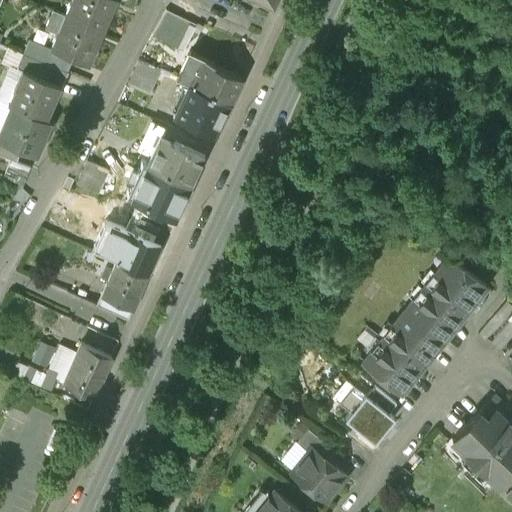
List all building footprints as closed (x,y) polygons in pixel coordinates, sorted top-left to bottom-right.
[(76,0),(75,2),(71,0),(70,0),(64,14),(69,16),(100,29),(102,31),(109,16),(105,14),(111,0),(76,0)] [(195,26),(165,11),(153,34),(183,48),(184,48),(195,26)] [(100,29),(69,16),(61,34),(56,32),(50,47),(70,56),(89,64),(95,49),(92,48),(100,29)] [(70,56),(50,47),(44,62),(63,70),(70,56)] [(213,62),(190,51),(178,78),(190,83),(229,101),(240,77),(212,64),(213,62)] [(160,69),(138,60),(128,82),(149,92),(160,69)] [(63,70),(44,62),(38,76),(57,85),(63,70)] [(38,76),(27,72),(19,90),(14,88),(7,103),(11,105),(46,119),(52,104),(49,103),(57,85),(38,76)] [(229,101),(190,83),(175,115),(213,133),(229,101)] [(46,119),(11,105),(0,130),(0,138),(21,148),(36,154),(50,121),(46,119)] [(204,154),(159,133),(146,163),(190,184),(204,154)] [(21,148),(0,138),(0,154),(11,159),(16,161),(21,148)] [(85,157),(74,181),(96,192),(108,167),(85,157)] [(16,161),(11,159),(2,180),(22,188),(30,167),(16,161)] [(175,216),(190,184),(146,163),(142,161),(126,194),(140,200),(164,211),(175,216)] [(164,211),(140,200),(135,211),(163,224),(167,216),(163,214),(164,211)] [(155,256),(159,248),(105,226),(94,252),(116,261),(124,242),(155,256)] [(155,256),(124,242),(116,261),(147,275),(155,256)] [(448,254),(362,360),(400,390),(485,284),(448,254)] [(147,275),(116,261),(112,271),(107,281),(138,295),(147,275)] [(112,271),(105,268),(101,278),(107,281),(112,271)] [(127,319),(138,295),(107,281),(97,305),(127,319)] [(111,356),(81,343),(63,382),(94,395),(111,356)] [(396,402),(374,385),(366,394),(388,412),(396,402)] [(366,394),(364,393),(344,417),(374,441),(394,416),(388,412),(366,394)] [(511,424),(496,409),(502,403),(494,396),(451,438),(497,483),(511,468),(511,424)] [(335,451),(308,428),(297,441),(306,449),(309,445),(328,460),(335,451)] [(328,460),(309,445),(306,449),(289,470),(326,500),(346,475),(328,460)] [(301,511),(274,489),(254,511),(301,511)]
